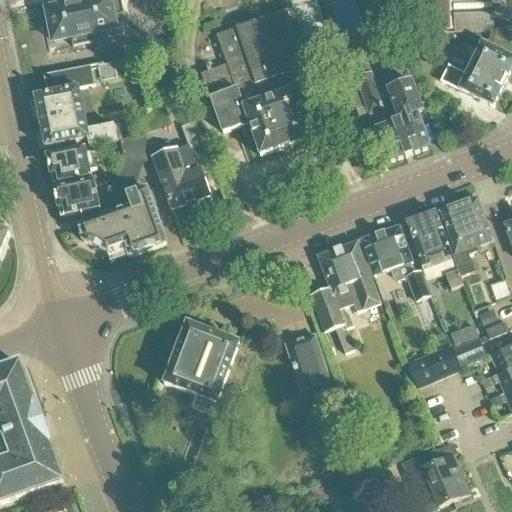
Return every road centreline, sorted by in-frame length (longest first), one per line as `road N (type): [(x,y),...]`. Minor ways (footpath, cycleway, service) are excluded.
road 1 (tertiary): [(61,327),(145,288),(477,167)]
road 2 (tertiary): [(0,75),(33,240),(61,327)]
road 3 (tertiary): [(61,327),(129,511)]
